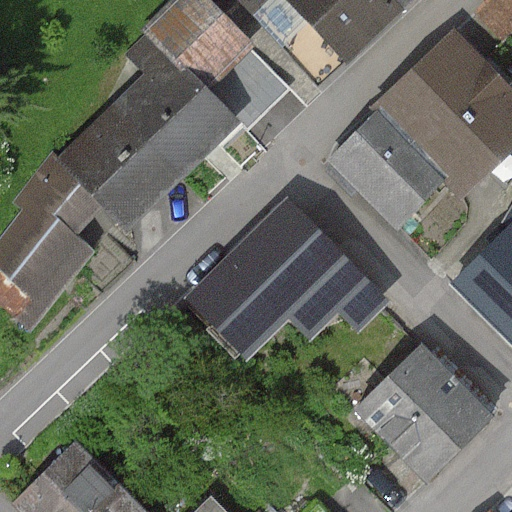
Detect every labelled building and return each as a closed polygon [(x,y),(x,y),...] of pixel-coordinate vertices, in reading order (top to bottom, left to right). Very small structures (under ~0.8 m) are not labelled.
[(169,0),(136,32),(145,41),(177,75),(183,69),(232,121),(246,107),(252,113),(284,82),(205,0),(169,0)] [(234,0),(247,13),(260,0),(234,0)] [(260,0),(247,13),(321,89),(400,12),(388,0),(260,0)] [(388,0),(400,12),(411,0),(388,0)] [(511,0),(485,0),(471,15),(500,43),(510,34),(511,36),(511,0)] [(375,104),(378,109),(447,178),(459,192),(488,165),(505,183),(511,175),(511,93),(451,31),(375,104)] [(146,76),(110,110),(178,183),(238,127),(232,121),(183,69),(177,75),(145,41),(128,57),(146,76)] [(378,109),(326,161),(394,230),(447,178),(378,109)] [(110,110),(55,161),(99,208),(123,234),(178,183),(110,110)] [(19,209),(0,235),(0,307),(27,333),(92,252),(72,237),(99,208),(55,161),(50,156),(12,203),(19,209)] [(284,198),(182,297),(241,358),(283,318),(306,342),(333,316),(354,337),(388,304),(284,198)] [(511,205),(500,225),(505,230),(511,222),(511,205)] [(511,222),(505,230),(451,283),(511,345),(511,222)] [(416,345),(349,411),(422,484),(489,417),(416,345)] [(143,511),(74,442),(10,505),(17,511),(143,511)] [(222,511),(208,498),(193,511),(222,511)]
